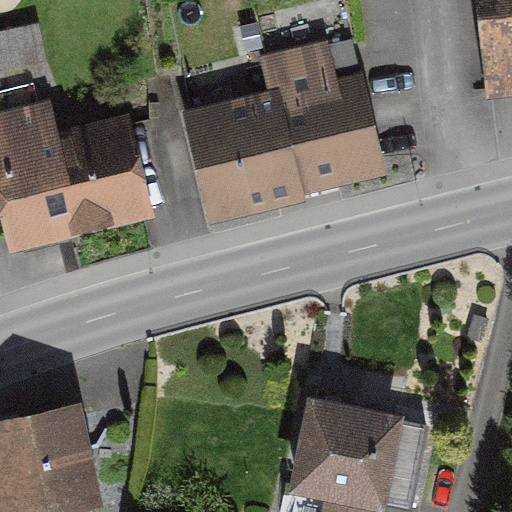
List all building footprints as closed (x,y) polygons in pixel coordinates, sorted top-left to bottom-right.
[(511,0),(473,0),(481,64),(511,59),(511,0)] [(0,69),(37,62),(31,32),(0,38),(0,69)] [(262,62),(273,107),(186,129),(205,207),(279,190),(293,186),(324,179),(375,166),(355,84),(329,90),(319,49),(262,62)] [(0,182),(15,241),(139,210),(117,127),(53,143),(45,111),(0,122),(0,182)] [(374,503),(405,510),(422,427),(390,421),(390,422),(334,411),(332,425),(307,420),(288,511),(365,511),(368,501),(374,502),(374,503)] [(0,511),(9,511),(83,496),(66,417),(0,431),(0,511)]
